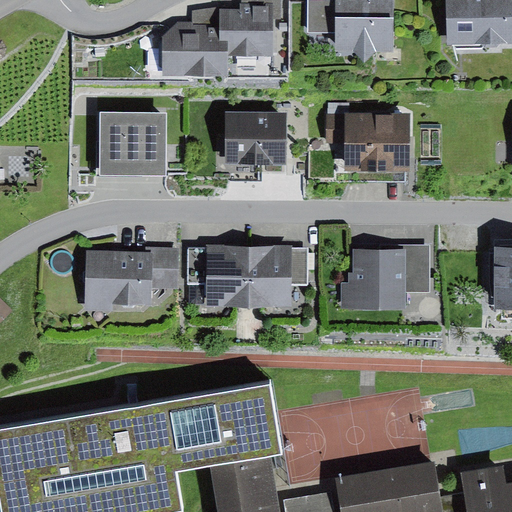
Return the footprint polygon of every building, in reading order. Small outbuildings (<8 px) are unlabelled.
[(281,0),(241,0),(241,12),(226,12),(227,58),(272,60),(274,20),(281,20),(281,0)] [(336,0),(337,2),(308,2),(308,33),(335,34),(335,54),(356,54),(365,64),(377,53),(393,53),(393,0),(336,0)] [(511,0),(447,0),(448,51),(511,49),(511,0)] [(227,79),(227,58),(226,12),(226,5),(192,12),(192,23),(178,23),(161,39),(163,49),(149,49),(147,65),(153,71),(165,72),(164,78),(227,79)] [(167,115),(101,114),(100,178),(166,179),(167,115)] [(288,117),(227,116),(226,168),(287,170),(288,117)] [(410,117),(344,116),(343,173),(409,174),(410,117)] [(82,170),(98,170),(98,140),(82,140),(82,170)] [(378,252),(354,251),(354,274),(349,274),(348,285),(342,285),(341,308),(406,310),(406,293),(429,293),(431,247),(378,245),(378,252)] [(507,251),(490,251),(489,302),(506,302),(505,315),(511,315),(511,247),(507,248),(507,251)] [(146,255),(86,253),(85,312),(112,313),(112,311),(145,313),(153,307),(153,290),(177,291),(179,249),(147,248),(146,255)] [(246,250),(188,249),(187,286),(205,286),(204,311),(237,311),(245,311),(246,250)] [(307,251),(246,250),(245,311),(292,313),(292,286),(306,286),(307,251)] [(0,511),(146,511),(181,506),(175,468),(283,450),(271,377),(0,422),(0,511)] [(362,391),(364,425),(424,422),(422,388),(362,391)] [(266,511),(260,464),(197,473),(202,511),(266,511)] [(436,511),(431,467),(325,480),(329,511),(436,511)] [(494,470),(448,478),(454,511),(511,511),(511,486),(497,489),(494,470)]
